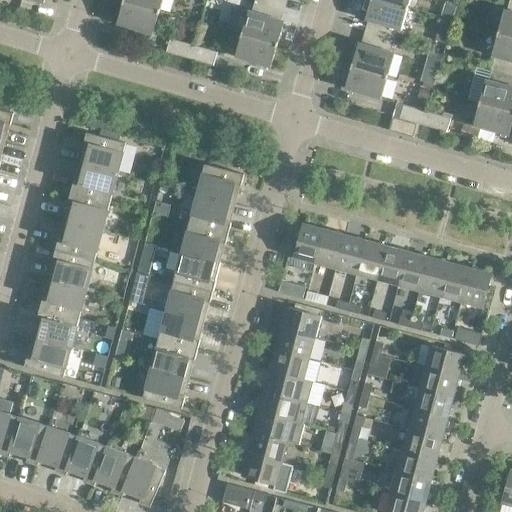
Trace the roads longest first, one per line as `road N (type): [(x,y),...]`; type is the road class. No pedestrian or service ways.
road 1 (residential): [(188,511),(295,116)]
road 2 (residential): [(0,311),(69,53)]
road 3 (residential): [(295,116),(69,53)]
road 4 (residential): [(511,181),(295,116)]
road 5 (residential): [(295,116),(330,0)]
